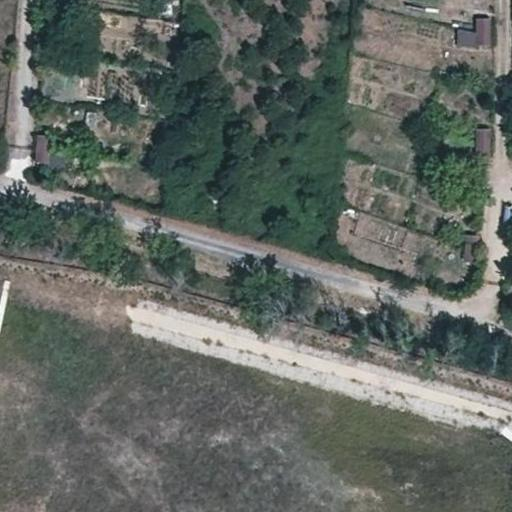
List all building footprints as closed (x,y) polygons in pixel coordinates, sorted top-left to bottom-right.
[(463,0),(463,10),(491,11),(491,0),(463,0)] [(475,13),(473,27),(457,25),(456,41),(489,45),(492,16),(475,13)] [(474,125),(475,153),(490,152),(489,124),(474,125)] [(31,158),(46,161),(52,134),(36,131),(31,158)] [(475,255),(477,232),(465,231),(463,254),(475,255)] [(511,415),(499,435),(511,443),(511,415)]
